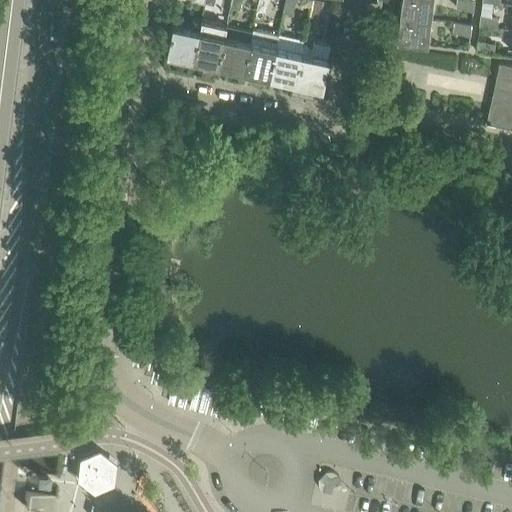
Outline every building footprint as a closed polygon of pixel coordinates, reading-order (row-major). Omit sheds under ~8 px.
[(265,10),(268,0),(257,0),(256,8),(265,10)] [(284,0),(282,11),(291,13),(295,0),(284,0)] [(323,0),(311,0),(308,15),(317,17),(323,0)] [(401,0),(399,14),(430,18),(431,0),(401,0)] [(455,0),(455,6),(472,10),(473,0),(455,0)] [(497,17),(480,13),(478,24),(496,27),(497,17)] [(399,14),(396,40),(426,43),(430,18),(399,14)] [(198,28),(192,57),(217,62),(226,23),(200,18),(198,28)] [(470,35),(471,23),(454,21),(452,30),(470,35)] [(198,28),(171,22),(165,51),(192,57),(198,28)] [(217,62),(243,68),(251,29),(226,23),(217,62)] [(251,29),(243,68),(269,74),(278,33),(252,27),(251,29)] [(278,33),(269,74),(294,80),(302,43),(303,39),(278,33)] [(475,50),(493,52),(494,41),(477,39),(475,50)] [(302,43),(294,80),(321,86),(327,56),(329,45),(313,42),(312,45),(302,43)] [(511,64),(499,62),(496,75),(511,78),(511,64)] [(511,78),(496,75),(495,80),(493,86),(511,90),(511,78)] [(511,90),(493,86),(491,98),(511,102),(511,90)] [(511,102),(491,98),(488,110),(511,115),(511,102)] [(511,115),(488,110),(486,122),(511,128),(511,124),(511,115)] [(81,458),(79,477),(94,489),(99,487),(103,454),(99,451),(81,458)] [(114,462),(103,454),(99,487),(112,481),(114,462)] [(33,477),(32,483),(46,485),(46,484),(47,479),(48,474),(48,473),(34,472),(33,477)] [(57,496),(30,496),(29,511),(31,511),(56,511),(58,496),(57,496)]
